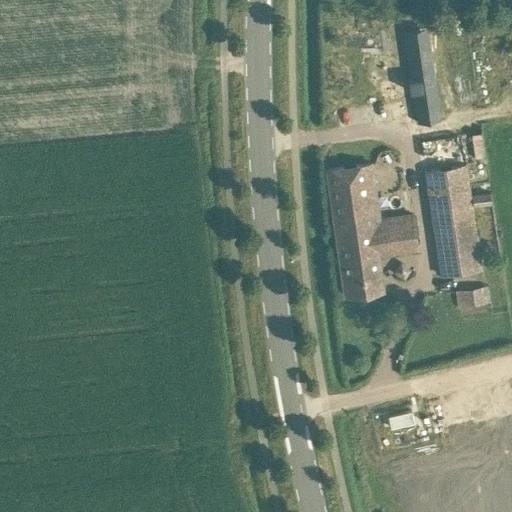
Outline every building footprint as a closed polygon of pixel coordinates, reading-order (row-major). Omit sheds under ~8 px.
[(428,15),(405,18),(417,107),(440,104),(428,15)] [(374,225),(372,216),(379,215),(371,161),(326,167),(335,230),(374,225)] [(465,162),(425,168),(430,206),(431,210),(471,204),(470,196),(465,162)] [(471,204),(431,210),(440,273),(481,267),(472,205),(471,204)] [(335,230),(344,293),(383,287),(378,250),(416,244),(412,215),(415,215),(414,212),(379,217),(379,215),(372,216),(374,225),(335,230)] [(487,283),(446,288),(448,306),(489,301),(487,283)]
